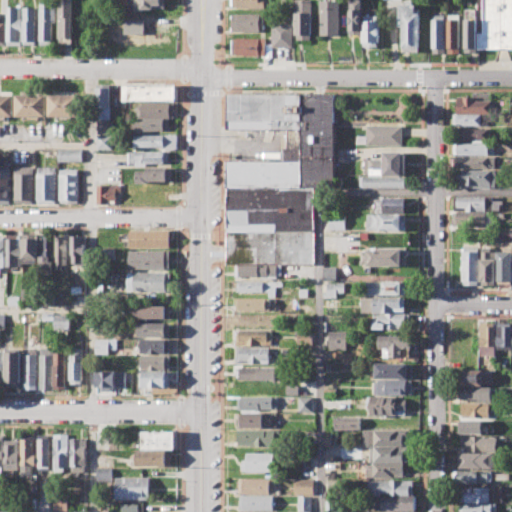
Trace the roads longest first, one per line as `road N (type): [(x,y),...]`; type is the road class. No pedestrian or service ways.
road 1 (tertiary): [(199,511),(202,0)]
road 2 (residential): [(436,75),(436,511)]
road 3 (residential): [(201,73),(436,75)]
road 4 (residential): [(201,73),(0,67)]
road 5 (residential): [(201,217),(0,217)]
road 6 (residential): [(199,409),(0,409)]
